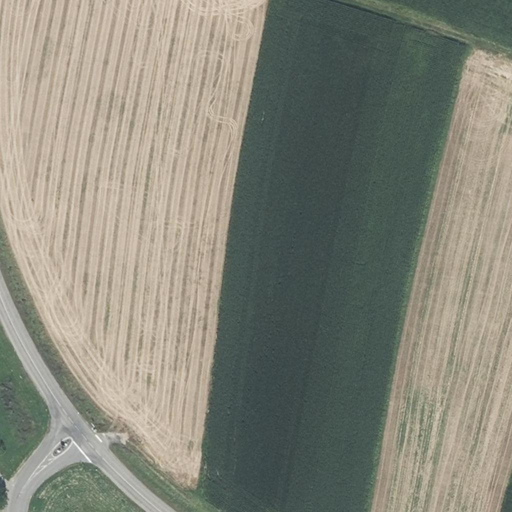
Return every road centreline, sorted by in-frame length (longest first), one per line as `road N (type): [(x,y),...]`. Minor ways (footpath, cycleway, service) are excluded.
road 1 (track): [(511,55),(354,0)]
road 2 (secondary): [(0,295),(68,416)]
